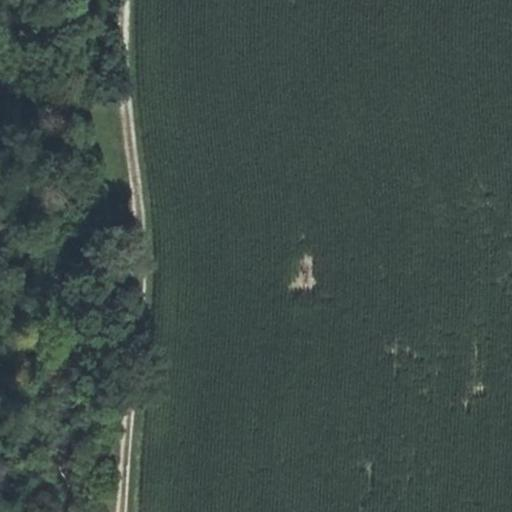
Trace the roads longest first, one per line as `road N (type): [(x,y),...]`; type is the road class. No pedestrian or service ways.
road 1 (track): [(118,0),(112,66),(139,253),(128,338)]
road 2 (track): [(128,338),(114,511)]
road 3 (track): [(128,338),(0,363)]
